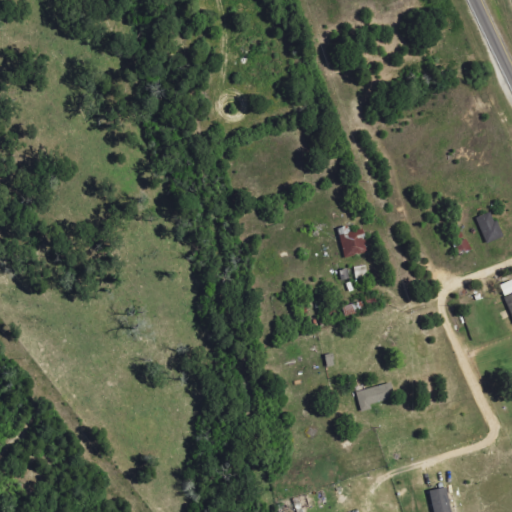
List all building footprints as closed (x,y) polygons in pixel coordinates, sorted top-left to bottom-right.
[(503,239),(494,213),(478,218),(486,245),(503,239)] [(339,230),(347,258),(370,252),(364,230),(351,233),(350,227),(339,230)] [(355,268),(357,280),(369,278),(367,266),(355,268)] [(361,412),(372,410),(371,405),(394,401),(392,386),(358,391),(361,412)] [(452,511),(448,489),(431,492),(435,511),(452,511)]
